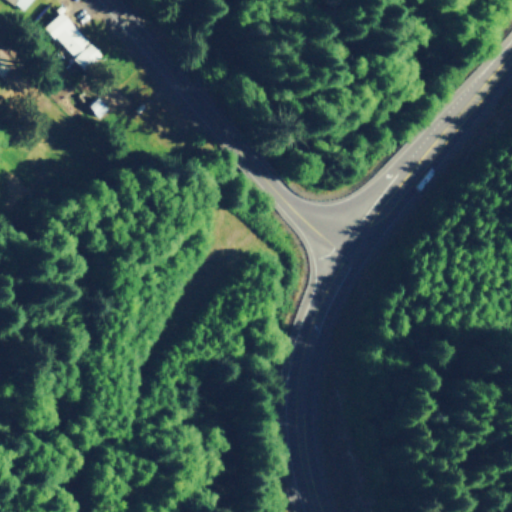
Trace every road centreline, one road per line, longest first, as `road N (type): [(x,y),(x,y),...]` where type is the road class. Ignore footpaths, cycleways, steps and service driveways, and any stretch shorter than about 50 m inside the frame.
road 1 (secondary): [(112,0),(290,201),(343,249)]
road 2 (trunk): [(316,511),(294,428),(294,379),(305,332),(343,249)]
road 3 (trunk): [(343,249),(511,49)]
